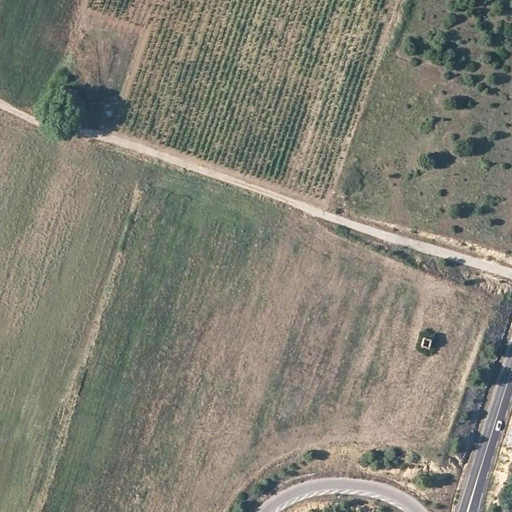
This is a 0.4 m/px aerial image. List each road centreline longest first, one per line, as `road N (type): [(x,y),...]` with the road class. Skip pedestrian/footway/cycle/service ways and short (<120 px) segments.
road 1 (track): [(511,277),(0,105)]
road 2 (primary): [(264,511),(319,486),(377,491),(414,511)]
